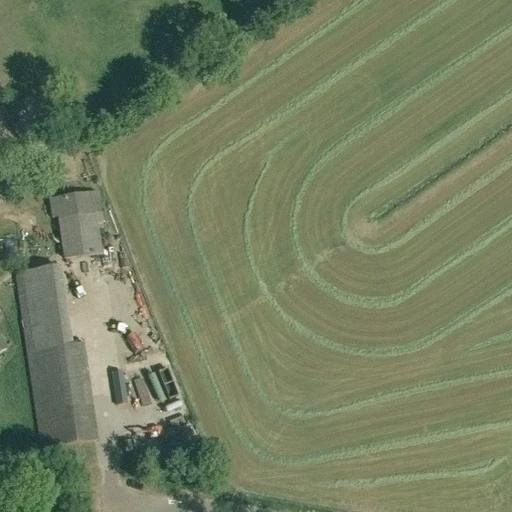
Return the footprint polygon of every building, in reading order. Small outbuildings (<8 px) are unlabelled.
[(76,97),(67,106),(78,119),(88,110),(76,97)] [(103,224),(98,193),(50,199),(53,218),(59,217),(65,259),(100,254),(96,225),(103,224)] [(0,254),(18,254),(18,242),(0,242),(0,254)] [(71,347),(60,268),(17,274),(42,449),(98,441),(84,345),(71,347)] [(117,406),(128,405),(123,372),(112,373),(117,406)]
